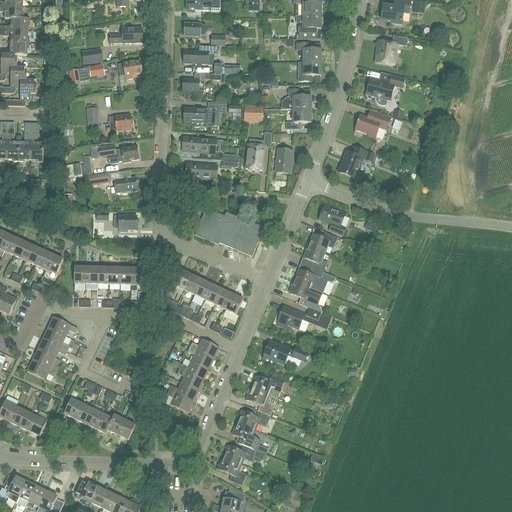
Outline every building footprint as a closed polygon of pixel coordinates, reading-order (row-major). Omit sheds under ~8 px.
[(0,2),(0,7),(22,8),(22,2),(24,1),(23,0),(4,0),(5,2),(0,2)] [(185,0),(185,4),(186,4),(186,10),(194,11),(194,12),(202,12),(202,11),(219,12),(219,0),(185,0)] [(245,0),(246,0),(248,0),(247,12),(259,12),(260,0),(261,1),(261,0),(245,0)] [(302,17),(320,17),(320,4),(308,4),(307,0),(292,0),(293,4),(302,4),(302,17)] [(391,24),(401,26),(402,13),(408,13),(409,1),(402,0),(393,0),(393,7),(383,6),(381,21),(391,22),(391,24)] [(414,2),(413,13),(424,14),(425,3),(414,2)] [(22,8),(0,7),(0,12),(4,13),(4,20),(10,20),(23,20),(23,15),(22,14),(22,8)] [(302,17),(296,17),(296,24),(298,24),(298,35),(296,35),(296,40),(317,40),(317,30),(321,30),(320,17),(302,17)] [(2,32),(28,32),(28,27),(29,25),(29,20),(23,20),(10,20),(10,27),(2,27),(2,32)] [(205,25),(184,24),(184,37),(200,37),(199,39),(205,39),(205,36),(205,25)] [(142,44),(141,28),(122,29),(122,35),(109,35),(109,44),(122,44),(142,44)] [(10,44),(29,44),(29,40),(27,38),(28,32),(2,32),(1,37),(10,37),(10,44)] [(272,33),(264,33),(264,41),(272,41),(272,33)] [(210,46),(225,46),(225,36),(211,36),(210,46)] [(376,50),(377,51),(375,63),(393,66),(396,46),(406,47),(407,39),(393,37),(391,44),(378,42),(376,50)] [(17,56),(17,57),(27,57),(27,51),(29,49),(29,44),(10,44),(9,51),(1,51),(1,56),(17,56)] [(302,57),(302,64),(320,64),(320,51),(310,51),(310,44),(296,44),(296,51),(299,51),(298,57),(302,57)] [(199,52),(184,52),(183,65),(212,66),(213,48),(200,47),(199,52)] [(83,66),(103,63),(101,49),(81,52),(83,66)] [(16,69),(16,68),(17,57),(17,56),(1,56),(0,76),(0,75),(0,82),(4,82),(6,80),(6,76),(10,76),(11,76),(11,68),(16,69)] [(124,68),(118,69),(120,77),(125,76),(125,80),(142,77),(142,76),(140,62),(123,65),(124,68)] [(302,64),(298,64),(298,82),(310,82),(310,77),(320,77),(320,64),(302,64)] [(90,78),(105,76),(103,65),(89,67),(90,78)] [(240,67),(222,66),(221,74),(240,75),(240,67)] [(0,88),(0,94),(13,95),(16,93),(16,89),(20,89),(21,89),(21,82),(26,82),(26,81),(26,69),(16,68),(16,69),(11,68),(11,76),(10,76),(10,88),(0,88)] [(89,81),(87,69),(69,72),(71,84),(89,81)] [(375,102),(380,106),(381,107),(384,106),(386,101),(390,103),(394,88),(402,90),(405,80),(391,76),(381,75),(378,82),(370,79),(366,96),(367,96),(367,98),(369,100),(370,97),(375,98),(375,102)] [(182,80),(182,93),(199,93),(199,92),(204,92),(204,82),(199,82),(199,81),(182,80)] [(26,82),(21,82),(21,89),(20,89),(20,101),(8,101),(7,107),(25,108),(25,102),(30,102),(31,95),(36,95),(36,82),(26,81),(26,82)] [(292,111),(312,111),(312,100),(310,98),(310,92),(300,91),(288,90),(288,98),(288,99),(281,103),(281,112),(292,111)] [(263,107),(244,107),(244,123),(262,124),(263,107)] [(203,125),(203,124),(210,125),(210,127),(219,127),(220,112),(208,112),(208,110),(204,110),(200,110),(200,108),(195,108),(195,109),(184,109),(184,124),(194,124),(194,128),(200,129),(200,124),(203,125)] [(88,127),(98,126),(96,109),(86,110),(88,127)] [(395,110),(393,118),(401,120),(403,113),(395,110)] [(312,127),(312,111),(292,111),(293,125),(286,125),(286,132),(298,132),(301,132),(303,129),(312,127)] [(357,122),(355,130),(368,135),(368,137),(375,139),(378,129),(386,132),(391,118),(376,113),(370,111),(367,118),(360,116),(358,122),(357,122)] [(131,128),(132,127),(132,124),(131,123),(130,117),(109,119),(110,136),(117,135),(116,131),(131,130),(131,128)] [(41,118),(27,118),(28,132),(42,131),(41,118)] [(13,162),(18,163),(18,149),(19,144),(12,143),(12,135),(7,135),(6,161),(12,161),(13,162)] [(30,161),(31,136),(26,135),(26,144),(19,144),(18,149),(18,163),(23,163),(25,161),(30,161)] [(31,136),(30,161),(36,162),(37,163),(42,163),(43,144),(36,144),(36,136),(31,136)] [(183,140),(180,141),(180,144),(183,146),(182,153),(212,154),(211,160),(222,161),(238,163),(239,157),(223,155),(223,154),(222,154),(223,141),(183,139),(183,140)] [(249,146),(248,146),(245,170),(248,170),(261,172),(263,156),(264,148),(263,148),(263,147),(263,143),(262,142),(250,141),(249,146)] [(115,151),(114,146),(97,148),(98,159),(111,157),(111,159),(109,159),(110,165),(118,164),(118,163),(122,162),(122,164),(130,163),(129,161),(138,160),(136,146),(120,149),(121,150),(115,151)] [(338,173),(354,179),(362,160),(371,163),(374,156),(353,147),(350,154),(346,153),(338,173)] [(275,173),(290,175),(292,152),(278,150),(275,173)] [(83,157),(84,164),(81,164),(82,176),(92,175),(90,157),(83,157)] [(218,167),(186,165),(185,179),(210,180),(217,181),(218,167)] [(108,174),(85,177),(86,187),(109,184),(108,174)] [(43,188),(44,180),(30,179),(29,187),(43,188)] [(114,181),(115,194),(120,194),(120,195),(129,194),(129,193),(137,192),(135,179),(114,181)] [(66,204),(76,204),(76,189),(66,190),(66,204)] [(324,207),(319,220),(331,226),(329,231),(342,236),(345,229),(340,227),(345,215),(324,207)] [(218,245),(219,244),(252,257),(264,229),(226,213),(224,217),(206,209),(195,236),(218,245)] [(127,230),(136,231),(136,228),(137,227),(137,225),(136,223),(136,217),(119,216),(119,217),(114,217),(114,229),(119,229),(119,232),(127,232),(127,230)] [(0,250),(3,252),(10,237),(0,231),(0,250)] [(308,247),(324,254),(327,246),(333,249),(337,238),(324,232),(321,238),(313,235),(308,247)] [(21,241),(10,237),(3,252),(14,257),(21,241)] [(21,241),(14,257),(24,262),(31,246),(21,241)] [(42,251),(31,246),(24,262),(35,266),(42,251)] [(308,247),(303,259),(312,262),(309,268),(323,274),(327,263),(322,260),(324,254),(308,247)] [(42,251),(35,266),(45,271),(52,256),(42,251)] [(63,261),(52,256),(45,271),(56,276),(63,261)] [(74,285),(85,285),(86,268),(74,268),(74,285)] [(97,285),(97,268),(86,268),(85,285),(97,285)] [(97,285),(108,286),(109,269),(97,268),(97,285)] [(307,274),(298,270),(293,282),(310,289),(323,294),(327,282),(330,283),(334,282),(335,279),(323,274),(309,268),(307,274)] [(108,286),(120,286),(120,269),(109,269),(108,286)] [(120,286),(131,286),(132,269),(120,269),(120,286)] [(132,269),(131,286),(143,287),(143,270),(132,269)] [(184,291),(191,276),(181,271),(174,286),(184,291)] [(202,281),(191,276),(184,291),(194,296),(202,281)] [(194,296),(205,301),(212,286),(202,281),(194,296)] [(298,305),(308,309),(322,314),(322,313),(319,306),(318,306),(323,294),(310,289),(293,282),(289,294),(300,299),(298,305)] [(205,301),(215,306),(223,291),(212,286),(205,301)] [(215,306),(226,311),(233,296),(223,291),(215,306)] [(0,295),(0,312),(9,317),(16,303),(4,297),(0,295)] [(233,296),(226,311),(236,316),(243,301),(233,296)] [(283,308),(276,326),(285,330),(287,326),(298,330),(302,321),(326,331),(331,318),(322,314),(308,309),(305,317),(283,308)] [(53,318),(48,329),(65,337),(68,332),(75,335),(78,330),(53,318)] [(217,319),(215,324),(223,328),(226,323),(217,319)] [(60,349),(67,352),(69,347),(62,344),(65,337),(48,329),(42,340),(60,348),(60,349)] [(42,340),(37,351),(55,360),(58,353),(65,357),(67,352),(60,349),(60,348),(42,340)] [(202,340),(198,347),(192,344),(189,348),(196,352),(196,351),(214,360),(219,349),(202,340)] [(289,351),(269,343),(261,361),(275,367),(276,363),(284,365),(287,356),(305,363),(309,351),(295,346),(293,352),(290,350),(289,351)] [(209,371),(214,360),(196,351),(196,352),(189,348),(187,353),(194,356),(191,362),(209,371)] [(55,360),(37,351),(32,362),(49,371),(50,370),(56,374),(59,369),(52,366),(55,360)] [(54,378),(56,374),(50,370),(49,371),(32,362),(26,373),(44,382),(47,375),(54,378)] [(179,370),(186,373),(203,382),(209,371),(191,362),(188,369),(181,365),(179,370)] [(186,373),(179,370),(177,375),(183,378),(180,384),(198,393),(203,382),(186,373)] [(88,382),(98,386),(100,380),(90,376),(88,382)] [(256,377),(251,389),(269,397),(270,396),(277,400),(284,383),(272,377),(269,383),(256,377)] [(86,396),(91,398),(96,387),(92,384),(89,391),(86,396)] [(193,404),(198,393),(180,384),(178,390),(171,387),(168,392),(175,395),(193,404)] [(125,398),(127,392),(114,387),(112,393),(125,398)] [(257,412),(270,417),(275,407),(267,403),(269,397),(251,389),(246,401),(260,407),(257,412)] [(170,406),(187,415),(193,404),(175,395),(168,392),(166,396),(173,400),(170,406)] [(64,415),(74,420),(81,405),(71,400),(64,415)] [(0,419),(8,423),(15,408),(5,403),(0,413),(0,419)] [(81,405),(74,420),(85,425),(92,410),(81,405)] [(19,428),(26,413),(15,408),(8,423),(19,428)] [(85,425),(95,430),(102,415),(92,410),(85,425)] [(241,412),(236,424),(255,432),(258,426),(266,429),(270,417),(269,417),(257,412),(255,418),(241,412)] [(29,433),(37,418),(26,413),(19,428),(29,433)] [(95,430),(105,435),(114,417),(114,416),(112,420),(102,415),(95,430)] [(107,432),(117,437),(125,422),(114,417),(105,435),(106,435),(107,432)] [(37,418),(29,433),(40,438),(47,423),(37,418)] [(135,427),(125,422),(117,437),(128,442),(135,427)] [(243,447),(256,452),(266,456),(268,450),(258,446),(260,441),(253,438),(255,432),(236,424),(232,436),(237,438),(235,444),(243,447)] [(227,447),(222,459),(241,466),(244,460),(251,463),(254,458),(263,462),(266,456),(256,452),(243,447),(241,453),(227,447)] [(312,457),(309,463),(321,467),(323,461),(312,457)] [(241,466),(222,459),(217,471),(231,476),(229,482),(242,487),(246,476),(238,473),(241,466)] [(15,505),(26,483),(15,478),(14,479),(8,476),(3,486),(6,487),(4,491),(1,490),(0,492),(0,502),(3,504),(7,499),(15,505)] [(26,483),(15,505),(16,505),(20,499),(28,504),(36,488),(26,483)] [(88,483),(87,486),(80,483),(75,493),(77,494),(75,499),(80,501),(81,499),(83,500),(81,504),(89,508),(91,505),(91,504),(99,488),(88,483)] [(36,488),(28,504),(39,508),(46,493),(36,488)] [(109,493),(99,488),(91,504),(91,505),(101,509),(109,493)] [(46,494),(39,508),(36,511),(59,511),(64,504),(56,500),(57,498),(46,493),(46,494)] [(109,493),(101,509),(106,511),(112,511),(119,498),(109,493)] [(221,508),(217,507),(215,511),(220,511),(226,511),(238,511),(240,503),(237,502),(238,496),(225,493),(224,499),(223,499),(221,508)] [(125,511),(130,503),(119,498),(112,511),(125,511)] [(125,511),(138,511),(141,506),(138,505),(139,504),(131,500),(130,503),(125,511)]
